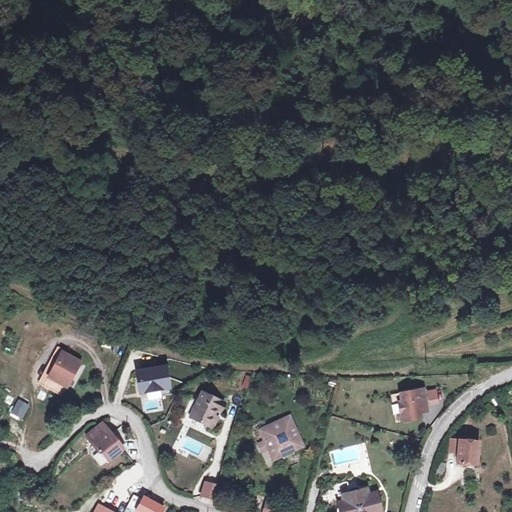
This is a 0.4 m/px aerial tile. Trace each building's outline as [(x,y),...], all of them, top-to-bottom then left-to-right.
[(82,360),(63,350),(50,375),(69,385),(82,360)] [(158,358),(142,361),(143,369),(159,366),(158,358)] [(143,369),(138,370),(141,389),(161,386),(161,381),(168,380),(166,365),(159,366),(143,369)] [(248,388),(251,376),(245,375),(243,387),(248,388)] [(406,413),(407,420),(423,418),(422,412),(421,407),(429,406),(426,388),(405,392),(407,401),(401,402),(403,413),(406,413)] [(438,390),(430,392),(431,401),(440,399),(438,390)] [(201,393),(190,417),(213,428),(218,417),(213,415),(216,409),(218,410),(221,402),(201,393)] [(23,418),(28,402),(17,399),(12,415),(23,418)] [(287,417),(277,421),(278,424),(271,427),(269,424),(259,429),(264,440),(260,442),(263,449),(267,447),(272,459),(281,454),(283,458),(304,449),(293,424),(290,425),(287,417)] [(110,457),(125,445),(104,419),(87,433),(100,449),(103,449),(110,457)] [(478,465),(481,445),(451,441),(450,451),(459,452),(458,463),(468,464),(468,467),(476,468),(476,465),(478,465)] [(217,498),(220,486),(205,482),(201,494),(217,498)] [(114,496),(106,486),(99,492),(107,502),(114,496)] [(378,511),(381,511),(376,492),(368,493),(367,488),(342,494),(343,500),(338,501),(337,511),(378,511)] [(275,511),(278,504),(267,501),(263,511),(275,511)]
